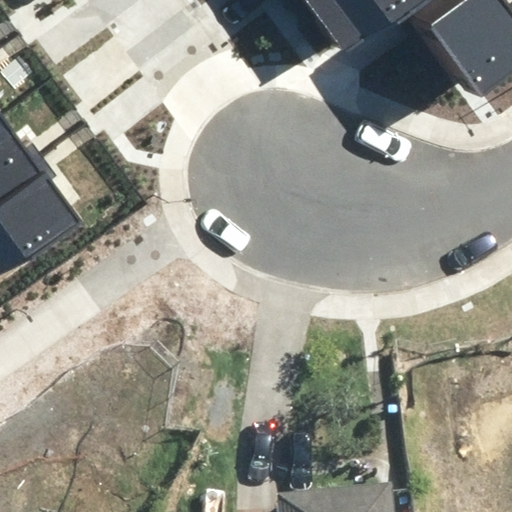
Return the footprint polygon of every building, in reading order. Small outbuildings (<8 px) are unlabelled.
[(0,0),(0,21),(12,39),(66,0),(0,0)] [(303,0),(344,53),(413,0),(303,0)] [(469,0),(436,24),(483,89),(511,68),(511,9),(505,0),(469,0)] [(0,219),(45,187),(0,126),(0,219)] [(168,449),(81,333),(4,391),(92,507),(168,449)] [(511,511),(511,466),(462,476),(470,511),(511,511)] [(396,511),(396,491),(280,496),(280,511),(396,511)]
